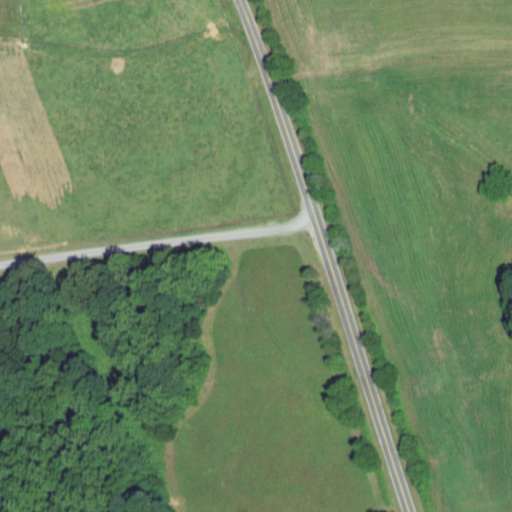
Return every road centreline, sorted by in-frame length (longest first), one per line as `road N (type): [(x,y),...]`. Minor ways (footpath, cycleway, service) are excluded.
road 1 (residential): [(411,511),(336,254),(241,0)]
road 2 (residential): [(0,261),(322,217)]
